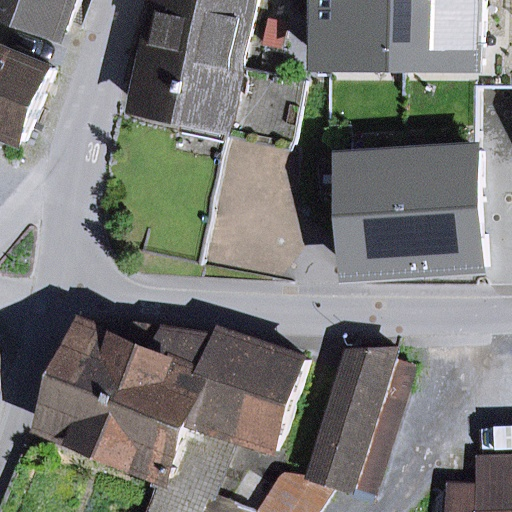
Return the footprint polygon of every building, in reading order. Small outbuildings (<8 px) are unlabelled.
[(0,0),(0,9),(66,34),(78,0),(0,0)] [(310,82),(246,68),(261,0),(167,0),(155,58),(150,79),(143,110),(296,144),(310,82)] [(329,0),(329,47),(396,48),(396,66),(421,66),(421,48),(487,48),(487,0),(329,0)] [(0,129),(30,142),(58,72),(0,48),(0,129)] [(150,79),(155,58),(144,55),(139,77),(150,79)] [(354,194),(344,194),(347,236),(357,235),(359,276),(490,268),(482,152),(480,152),(354,161),(352,161),(354,194)] [(53,430),(170,474),(174,475),(223,339),(142,326),(134,344),(93,327),(53,430)] [(313,361),(225,333),(223,339),(174,475),(213,490),(211,494),(217,496),(220,490),(241,434),(280,449),(290,431),(313,361)] [(354,352),(314,477),(341,486),(356,490),(397,361),(400,350),(354,352)] [(356,490),(377,497),(414,379),(397,361),(356,490)] [(511,511),(511,461),(482,462),(481,487),(453,486),(452,511),(511,511)] [(267,506),(276,511),(323,511),(341,486),(314,477),(291,469),(267,506)] [(204,511),(211,494),(213,490),(174,475),(170,474),(154,511),(204,511)] [(263,511),(267,506),(220,490),(217,496),(211,494),(204,511),(263,511)]
